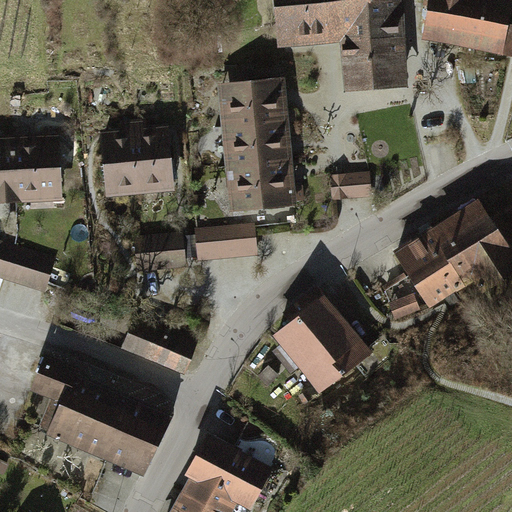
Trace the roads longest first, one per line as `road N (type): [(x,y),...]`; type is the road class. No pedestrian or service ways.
road 1 (residential): [(199,402),(245,331),(288,287),(450,186),(511,158)]
road 2 (residential): [(0,320),(199,402)]
road 3 (unknown): [(450,51),(494,166),(511,127)]
road 4 (residential): [(142,511),(199,402)]
